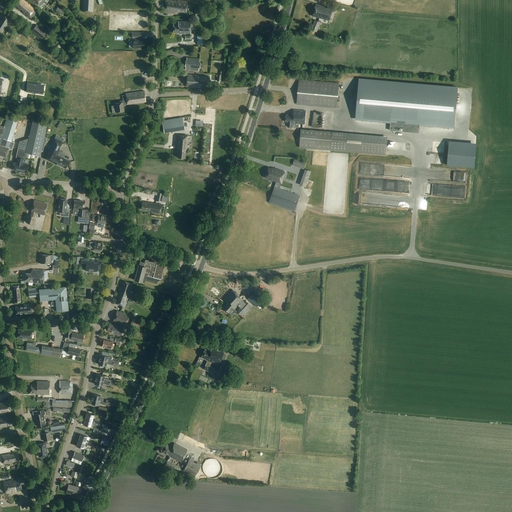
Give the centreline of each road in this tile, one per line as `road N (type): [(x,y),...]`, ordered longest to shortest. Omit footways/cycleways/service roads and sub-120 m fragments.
road 1 (unclassified): [(511,272),(393,256),(263,273),(201,267)]
road 2 (primary): [(85,511),(201,267)]
road 3 (residential): [(39,504),(54,489),(98,324)]
road 4 (tertiary): [(39,504),(2,318)]
road 5 (primary): [(201,267),(264,90)]
